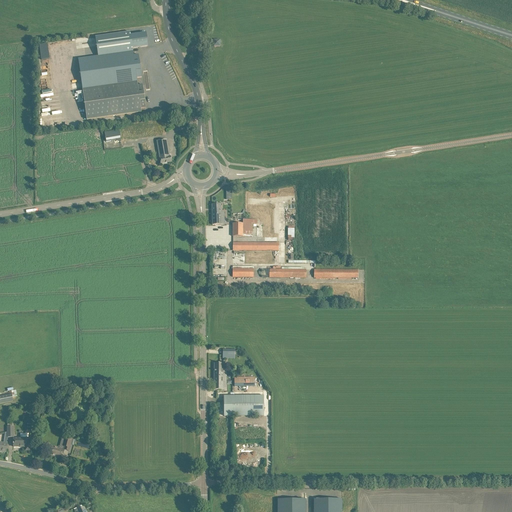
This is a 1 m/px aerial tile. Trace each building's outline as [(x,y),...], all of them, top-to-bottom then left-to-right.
[(98,57),(78,59),(81,83),(95,81),(96,88),(82,90),(86,120),(141,112),(141,108),(146,108),(143,85),(138,86),(137,78),(142,77),(138,55),(134,55),(133,52),(133,48),(148,46),(146,33),(131,35),(130,32),(95,37),(98,57)] [(49,58),(47,43),(39,45),(41,60),(49,58)] [(121,139),(119,130),(104,132),(106,143),(121,139)] [(167,139),(162,140),(157,141),(161,164),(172,162),(171,157),(170,157),(167,139)] [(221,204),(212,205),(212,225),(224,225),(224,217),(224,212),(221,212),(221,204)] [(243,220),(243,223),(233,223),(233,237),(257,237),(257,235),(259,235),(259,220),(257,220),(244,220),(244,218),(249,218),(249,213),(244,213),(244,210),(241,210),(241,213),(233,214),(233,217),(238,217),(238,221),(243,220)] [(254,277),(254,269),(233,269),(233,277),(254,277)] [(262,278),(306,278),(306,269),(262,269),(262,278)] [(314,278),(359,279),(359,270),(314,269),(314,278)] [(222,349),(222,358),(234,359),(235,349),(222,349)] [(223,364),(214,363),(214,390),(226,390),(226,389),(228,389),(228,386),(226,385),(226,371),(223,371),(223,364)] [(256,386),(256,383),(255,383),(254,377),(234,377),(234,387),(256,386)] [(14,406),(17,405),(15,399),(13,400),(12,397),(15,396),(14,391),(11,391),(12,394),(0,395),(0,404),(13,402),(14,406)] [(264,396),(224,396),(224,416),(264,416),(264,396)] [(26,419),(26,434),(28,434),(28,439),(13,439),(13,445),(13,447),(19,447),(19,446),(25,446),(25,451),(30,451),(30,446),(30,439),(34,439),(33,419),(26,419)] [(65,437),(62,446),(63,447),(65,447),(65,450),(69,451),(72,439),(68,437),(65,437)] [(50,445),(47,454),(52,456),(52,455),(56,456),(56,457),(60,458),(61,452),(62,449),(59,448),(50,445)] [(341,511),(342,499),(314,499),(313,511),(341,511)] [(305,511),(306,500),(278,500),(277,511),(305,511)]
